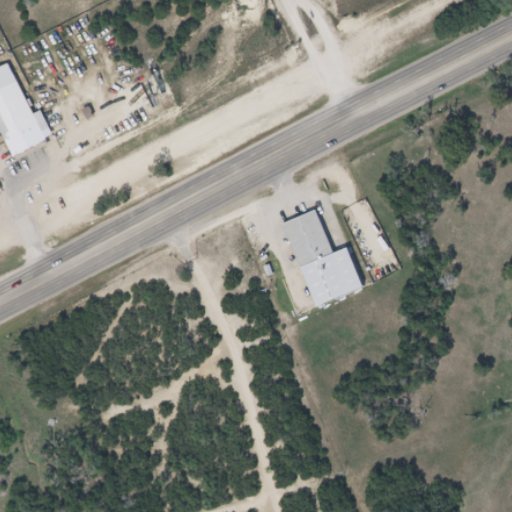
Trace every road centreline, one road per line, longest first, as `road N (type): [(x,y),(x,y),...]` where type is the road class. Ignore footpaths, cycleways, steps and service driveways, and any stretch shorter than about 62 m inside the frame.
road 1 (primary): [(511,40),(0,302)]
road 2 (residential): [(351,123),(292,0)]
